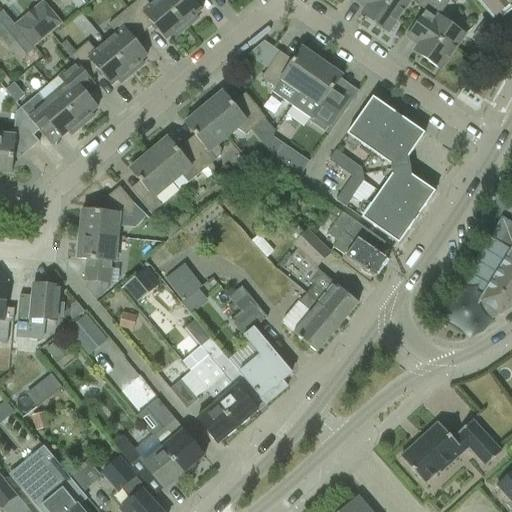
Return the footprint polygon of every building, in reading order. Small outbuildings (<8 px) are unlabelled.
[(68,0),(78,11),(90,1),(90,0),(68,0)] [(186,30),(161,0),(158,0),(150,7),(144,0),(138,0),(125,12),(143,34),(153,26),(166,41),(172,36),(175,39),(186,30)] [(161,0),(186,30),(198,20),(195,17),(201,12),(191,0),(161,0)] [(388,35),(399,18),(411,0),(354,0),(354,2),(371,15),(367,20),(388,35)] [(511,0),(474,0),(487,16),(491,21),(511,3),(511,0)] [(43,2),(14,26),(33,49),(61,25),(43,2)] [(465,36),(449,25),(438,17),(436,19),(426,11),(418,23),(406,39),(424,51),(420,57),(440,72),(465,36)] [(106,44),(132,76),(143,66),(140,63),(146,57),(134,42),(143,34),(125,12),(108,26),(116,36),(106,44)] [(487,16),(479,28),(492,37),(498,28),(491,21),(487,16)] [(0,18),(0,38),(19,62),(30,54),(28,52),(0,18)] [(66,41),(60,46),(69,57),(75,52),(66,41)] [(70,58),(75,64),(89,80),(89,79),(98,72),(111,87),(117,82),(120,85),(132,76),(106,44),(95,53),(88,43),(70,58)] [(260,80),(272,88),(269,93),(290,108),(299,95),(321,63),(301,49),(289,67),(275,58),(260,80)] [(299,95),(291,107),(310,120),(308,123),(324,134),(344,106),(329,95),(332,91),(341,77),(321,63),(299,95)] [(66,88),(56,96),(82,127),(94,118),(91,115),(97,109),(84,94),(94,85),(89,79),(89,80),(75,64),(58,78),(66,88)] [(203,109),(227,139),(236,131),(245,137),(265,120),(248,100),(236,110),(222,93),(203,109)] [(20,110),(38,132),(39,132),(49,123),(62,139),(68,134),(71,137),(82,127),(56,96),(46,105),(38,95),(20,110)] [(408,159),(424,135),(372,99),(346,136),(362,148),(390,167),(391,176),(379,194),(372,203),(361,220),(398,246),(416,220),(435,194),(411,177),(408,159)] [(189,149),(206,169),(211,165),(216,161),(220,158),(221,151),(217,147),(227,139),(203,109),(184,125),(198,142),(189,149)] [(38,132),(20,110),(15,115),(13,137),(0,135),(0,174),(11,175),(13,153),(20,154),(26,149),(28,152),(39,144),(33,137),(38,132)] [(201,174),(206,169),(189,149),(181,156),(166,139),(148,155),(172,185),(182,177),(188,185),(201,174)] [(273,139),(270,153),(280,164),(291,177),(296,182),(308,164),(273,139)] [(345,209),(356,192),(363,183),(361,170),(335,152),(328,162),(351,179),(335,202),(345,209)] [(291,177),(280,164),(270,153),(260,162),(282,185),(291,177)] [(155,199),(172,185),(148,155),(129,171),(143,188),(134,195),(143,206),(150,215),(161,207),(155,199)] [(207,181),(212,176),(206,169),(201,174),(207,181)] [(79,236),(117,240),(119,217),(132,218),(133,205),(132,204),(119,189),(107,198),(110,201),(104,206),(103,214),(81,212),(79,236)] [(232,193),(220,204),(232,216),(244,206),(232,193)] [(344,259),(358,268),(374,280),(387,262),(373,251),(380,241),(342,215),(330,231),(327,235),(337,243),(332,249),(345,258),(344,259)] [(172,222),(163,230),(170,238),(179,230),(172,222)] [(292,246),(316,270),(331,255),(307,231),(292,246)] [(115,264),(117,240),(79,236),(77,260),(87,261),(85,282),(87,283),(86,291),(95,302),(108,291),(109,285),(111,264),(115,264)] [(499,317),(511,307),(511,251),(489,288),(477,308),(476,313),(478,317),(485,321),(491,321),(499,317)] [(197,290),(200,288),(183,266),(164,281),(181,303),(186,299),(197,290)] [(314,286),(306,296),(316,305),(317,303),(341,324),(357,305),(326,279),(319,273),(315,276),(309,283),(314,286)] [(0,344),(2,345),(5,324),(9,324),(11,311),(2,310),(6,283),(0,282),(0,344)] [(146,311),(159,301),(143,282),(130,292),(146,311)] [(28,340),(42,341),(43,321),(57,323),(57,318),(62,319),(63,304),(59,304),(60,288),(32,286),(31,298),(19,297),(17,317),(16,325),(30,326),(28,340)] [(228,299),(240,313),(253,329),(266,319),(241,288),(228,299)] [(181,303),(180,304),(189,314),(205,301),(197,290),(186,299),(181,303)] [(317,303),(316,305),(306,296),(298,305),(296,303),(279,323),(292,334),(301,341),(308,347),(316,354),(341,324),(317,303)] [(71,308),(70,320),(74,323),(84,314),(76,304),(71,308)] [(291,375),(288,371),(278,359),(253,329),(240,313),(229,322),(258,356),(238,373),(238,375),(252,391),(265,407),(287,389),(282,382),(291,375)] [(119,329),(132,332),(136,317),(122,315),(119,329)] [(66,331),(88,357),(107,342),(85,316),(66,331)] [(60,339),(46,351),(54,360),(68,349),(60,339)] [(214,403),(237,430),(257,413),(235,386),(233,387),(229,383),(238,375),(238,373),(221,354),(211,363),(222,376),(206,391),(216,402),(214,403)] [(196,400),(179,381),(170,388),(184,405),(189,406),(196,400)] [(237,430),(214,403),(195,419),(218,446),(237,430)] [(35,432),(48,428),(44,412),(30,416),(35,432)] [(161,429),(152,436),(162,449),(183,475),(204,458),(191,442),(182,432),(173,420),(172,421),(161,429)] [(438,425),(400,459),(424,486),(454,458),(456,460),(468,449),(485,468),(500,454),(471,422),(456,436),(458,438),(453,442),(438,425)] [(122,438),(113,446),(130,468),(138,461),(140,460),(139,458),(122,438)] [(43,447),(9,476),(38,511),(80,511),(72,502),(82,494),(69,479),(54,461),(43,447)] [(164,491),(183,475),(162,449),(142,465),(164,491)] [(159,511),(143,493),(146,491),(134,477),(119,459),(102,474),(118,492),(122,489),(132,500),(120,511),(159,511)] [(87,462),(69,479),(82,494),(101,478),(87,462)] [(511,503),(511,472),(497,486),(511,503)] [(0,480),(0,511),(16,499),(0,480)] [(369,511),(357,498),(340,511),(369,511)]
